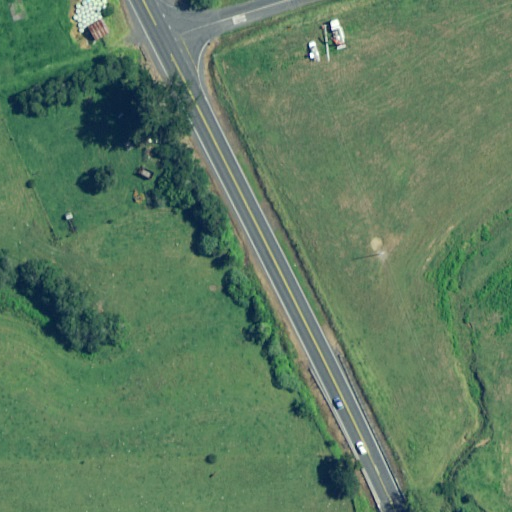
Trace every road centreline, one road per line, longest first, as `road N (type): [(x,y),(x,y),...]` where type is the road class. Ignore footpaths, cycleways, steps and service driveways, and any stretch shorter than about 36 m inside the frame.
road 1 (primary): [(160,37),(395,511)]
road 2 (unclassified): [(160,37),(284,0)]
